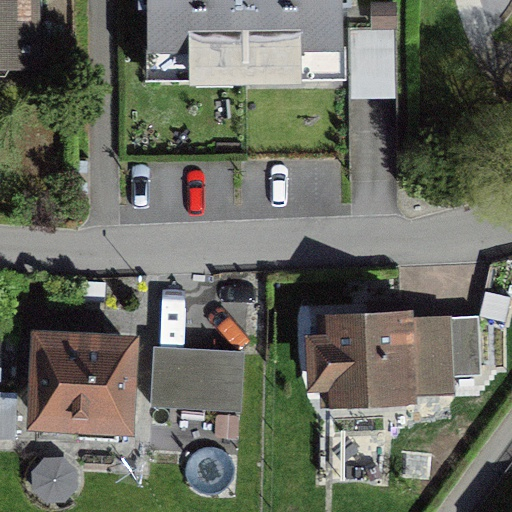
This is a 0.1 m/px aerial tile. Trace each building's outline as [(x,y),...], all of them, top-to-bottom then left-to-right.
[(0,0),(0,68),(29,68),(29,0),(0,0)] [(151,0),(152,71),(337,70),(336,45),(336,0),(151,0)] [(325,339),(304,340),(306,384),(328,383),(328,400),(437,397),(436,376),(480,374),(478,316),(324,321),(324,327),(325,339)] [(85,343),(40,342),(37,426),(125,429),(128,344),(85,343)] [(236,412),(238,353),(153,351),(151,409),(236,412)]
